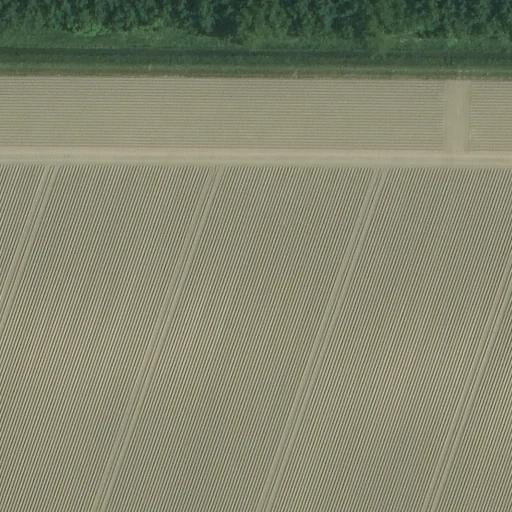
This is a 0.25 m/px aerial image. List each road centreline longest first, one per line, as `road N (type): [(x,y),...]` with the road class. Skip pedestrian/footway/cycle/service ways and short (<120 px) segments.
road 1 (track): [(0,28),(511,34)]
road 2 (track): [(0,69),(511,73)]
